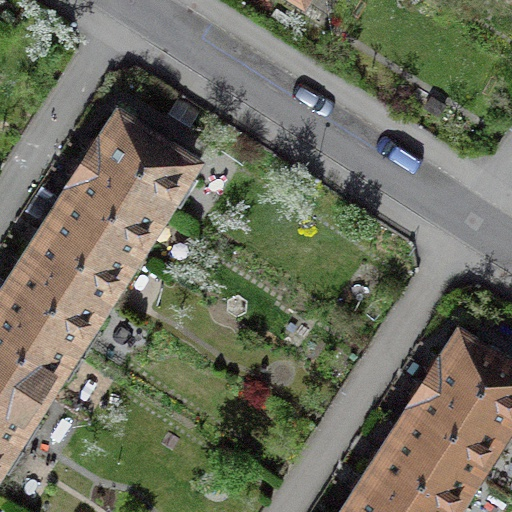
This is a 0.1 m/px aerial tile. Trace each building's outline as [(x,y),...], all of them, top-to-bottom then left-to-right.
[(104,136),(89,160),(161,207),(192,159),(120,112),(104,136)] [(74,183),(59,206),(131,253),(161,207),(89,160),(74,183)] [(44,230),(29,253),(101,300),(131,253),(59,206),(44,230)] [(14,276),(0,297),(0,299),(72,346),(101,300),(29,253),(14,276)] [(0,364),(42,392),(72,346),(0,299),(0,364)] [(446,355),(431,379),(503,426),(511,411),(511,364),(461,331),(446,355)] [(0,429),(12,438),(42,392),(0,364),(0,429)] [(415,402),(400,425),(473,472),(503,426),(431,379),(415,402)] [(386,448),(371,472),(433,511),(447,511),(473,472),(400,425),(386,448)] [(0,457),(12,438),(0,429),(0,457)] [(356,495),(344,511),(433,511),(371,472),(356,495)]
